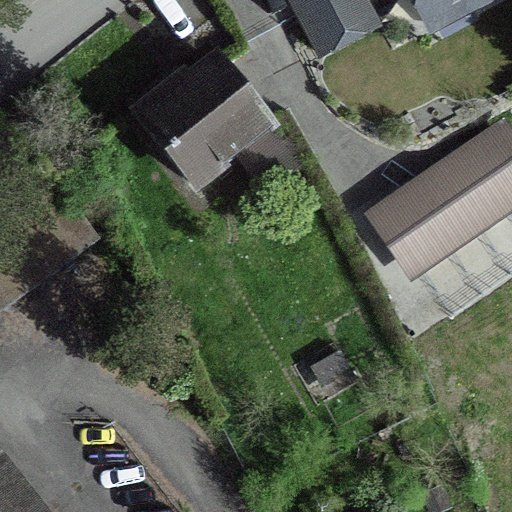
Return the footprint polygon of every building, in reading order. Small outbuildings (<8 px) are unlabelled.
[(287,0),(303,30),(356,2),(355,0),(287,0)] [(486,0),(411,0),(428,31),(486,0)] [(265,135),(212,67),(152,114),(144,105),(132,114),(193,192),(265,135)] [(415,269),(511,202),(511,157),(498,137),(394,209),(411,234),(398,243),(415,269)] [(0,314),(94,246),(61,201),(0,245),(0,314)] [(0,511),(10,511),(0,499),(0,511)]
